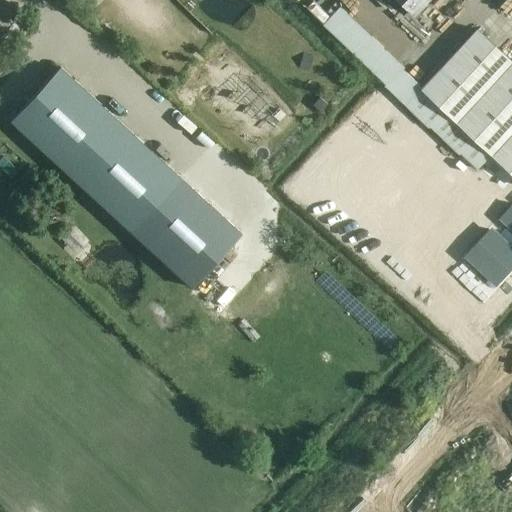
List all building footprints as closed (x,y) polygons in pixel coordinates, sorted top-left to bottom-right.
[(397,0),(414,15),(428,0),(397,0)] [(305,8),(322,24),(329,17),(312,1),(305,8)] [(322,24),(321,25),(330,33),(347,15),(338,7),(329,17),(322,24)] [(477,169),(490,154),(491,155),(511,132),(511,64),(475,30),(420,89),(404,106),(427,128),(429,127),(458,155),(459,153),(477,169)] [(60,67),(10,121),(191,287),(241,233),(60,67)] [(511,132),(491,155),(511,174),(511,132)] [(72,224),(59,237),(69,248),(83,235),(72,224)]
